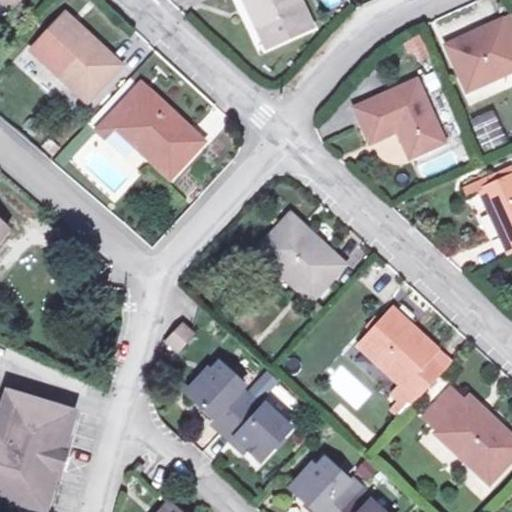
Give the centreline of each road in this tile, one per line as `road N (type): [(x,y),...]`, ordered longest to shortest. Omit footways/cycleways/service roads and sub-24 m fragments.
road 1 (residential): [(511,348),(274,132)]
road 2 (residential): [(156,284),(0,142)]
road 3 (residential): [(274,132),(369,24),(426,0)]
road 4 (residential): [(156,284),(274,132)]
road 5 (residential): [(274,132),(135,0)]
road 6 (residential): [(118,411),(237,511)]
road 7 (residential): [(118,411),(156,284)]
